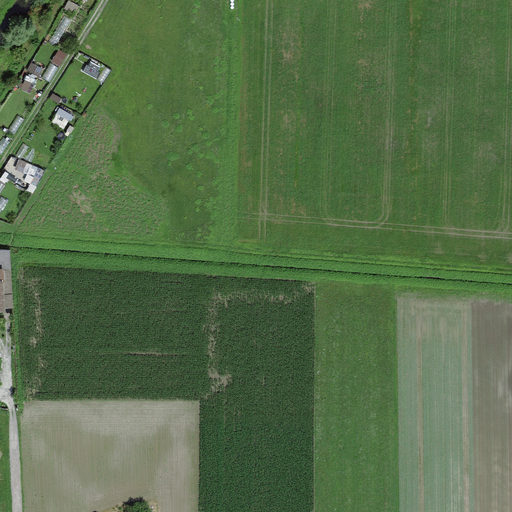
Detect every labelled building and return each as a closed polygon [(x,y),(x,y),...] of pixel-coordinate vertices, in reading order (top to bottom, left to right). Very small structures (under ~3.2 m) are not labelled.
[(43,66),(54,45),(46,40),(34,61),(43,66)] [(53,60),(61,65),(68,53),(60,48),(53,60)] [(90,60),(85,73),(107,80),(112,67),(90,60)] [(40,75),(44,67),(32,62),(28,70),(40,75)] [(52,81),(58,67),(51,64),(45,78),(52,81)] [(62,106),(53,120),(66,128),(75,115),(62,106)]
